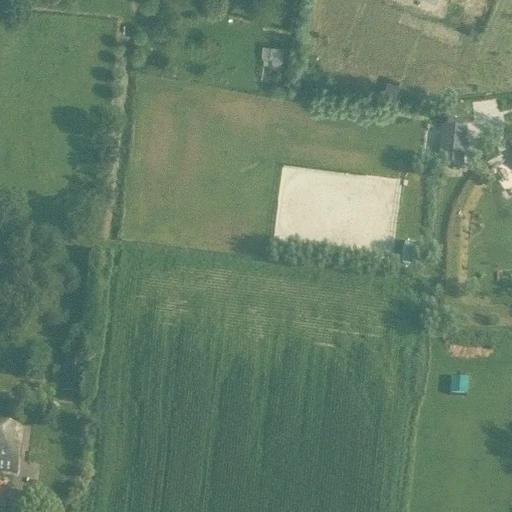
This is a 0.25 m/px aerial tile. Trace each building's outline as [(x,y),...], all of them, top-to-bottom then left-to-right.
[(406,10),(402,25),(434,34),(438,19),(406,10)] [(284,56),(285,45),(265,44),(264,55),(284,56)] [(442,129),(441,141),(448,141),(446,165),(458,166),(462,167),(462,164),(466,131),(442,129)] [(63,391),(74,392),(75,356),(64,356),(63,391)] [(0,474),(16,476),(20,430),(0,428),(0,474)] [(10,489),(0,488),(0,511),(3,511),(6,494),(9,495),(10,492),(10,489)]
